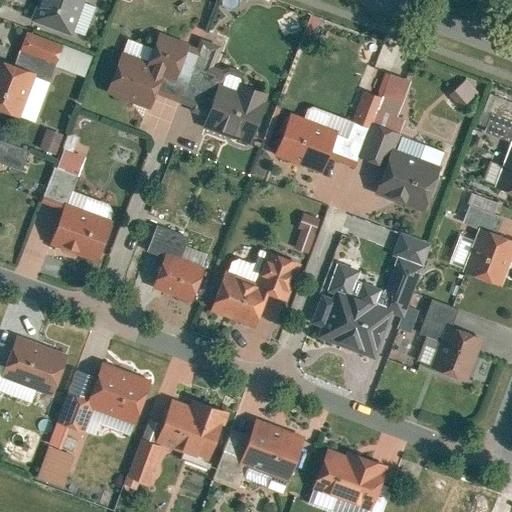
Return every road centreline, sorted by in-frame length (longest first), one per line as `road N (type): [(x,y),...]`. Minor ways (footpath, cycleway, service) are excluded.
road 1 (residential): [(261,373),(478,455)]
road 2 (residential): [(88,309),(261,373)]
road 3 (residential): [(325,223),(261,373)]
road 4 (residential): [(152,162),(88,309)]
road 5 (tertiary): [(511,52),(378,0)]
